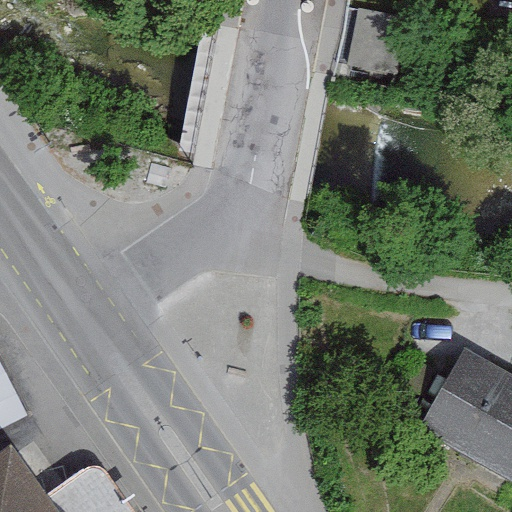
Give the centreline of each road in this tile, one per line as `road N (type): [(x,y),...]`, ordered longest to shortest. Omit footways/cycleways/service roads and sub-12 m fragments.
road 1 (residential): [(222,225),(379,275),(511,294)]
road 2 (secondary): [(217,511),(77,309)]
road 3 (residential): [(241,187),(282,0)]
road 4 (residential): [(222,225),(77,309)]
